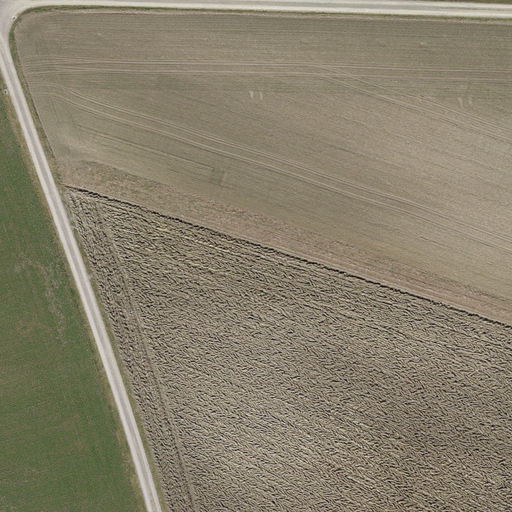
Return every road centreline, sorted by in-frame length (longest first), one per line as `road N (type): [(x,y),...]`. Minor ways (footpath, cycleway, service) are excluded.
road 1 (track): [(511,12),(8,0)]
road 2 (track): [(0,33),(154,511)]
